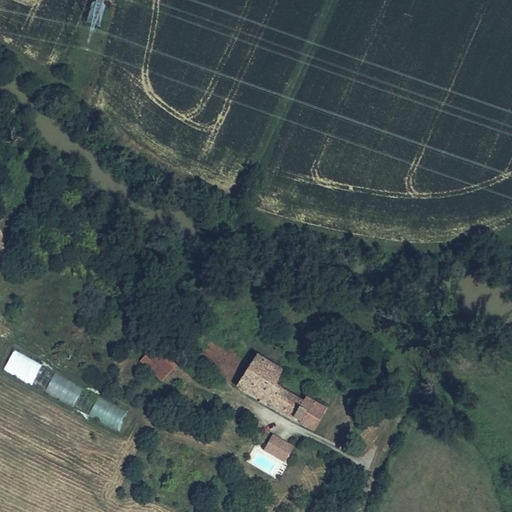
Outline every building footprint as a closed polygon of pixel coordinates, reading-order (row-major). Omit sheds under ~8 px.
[(146,347),(140,355),(163,374),(169,366),(146,347)] [(254,350),(240,375),(237,380),(299,418),(313,394),(275,371),(279,364),(254,350)] [(1,375),(119,427),(128,406),(10,354),(1,375)] [(163,374),(140,355),(135,361),(158,380),(163,374)] [(313,394),(299,418),(312,427),(327,402),(313,394)] [(262,429),(257,440),(266,443),(270,433),(262,429)] [(266,450),(287,458),(294,443),(272,433),(266,450)]
